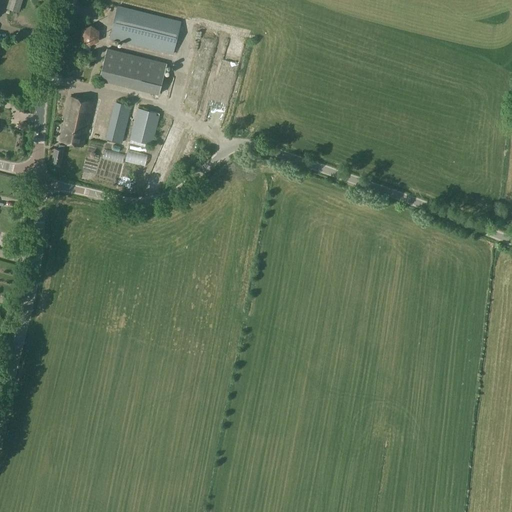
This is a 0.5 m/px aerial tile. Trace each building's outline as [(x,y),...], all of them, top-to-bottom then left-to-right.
[(21,0),(9,0),(7,8),(18,11),(21,0)] [(118,5),(109,38),(173,54),(181,21),(118,5)] [(81,20),(80,43),(96,44),(96,21),(81,20)] [(195,49),(197,35),(189,34),(187,48),(195,49)] [(107,48),(99,79),(159,94),(167,63),(107,48)] [(93,63),(94,50),(77,50),(76,62),(93,63)] [(216,124),(224,97),(210,93),(202,120),(216,124)] [(70,97),(59,140),(82,145),(92,102),(70,97)] [(131,105),(115,101),(106,138),(123,142),(131,105)] [(159,113),(138,108),(130,139),(152,144),(159,113)] [(59,144),(58,148),(54,147),(51,162),(57,163),(57,166),(61,167),(64,145),(59,144)] [(118,161),(120,151),(101,146),(99,156),(118,161)]
